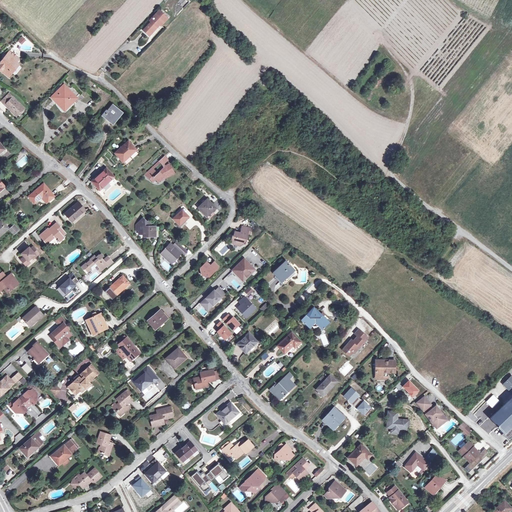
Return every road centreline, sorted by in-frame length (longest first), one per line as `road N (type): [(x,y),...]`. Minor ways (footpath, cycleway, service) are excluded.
road 1 (residential): [(164,286),(223,227),(232,205),(116,90),(56,58)]
road 2 (residential): [(508,455),(420,381),(346,296),(319,280),(299,298)]
road 3 (residential): [(38,511),(95,495),(237,379)]
road 4 (track): [(411,104),(391,176),(511,267)]
road 5 (residential): [(82,187),(164,286)]
